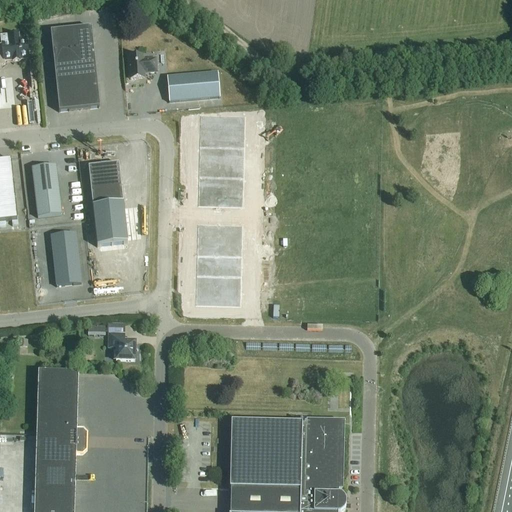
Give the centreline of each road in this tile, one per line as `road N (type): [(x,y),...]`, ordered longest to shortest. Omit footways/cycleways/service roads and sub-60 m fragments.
road 1 (unclassified): [(366,511),(370,360),(363,344),(341,336),(171,337)]
road 2 (unclassified): [(162,304),(161,132),(143,126),(0,140)]
road 3 (unclassified): [(159,511),(161,360),(171,337)]
road 4 (track): [(309,105),(278,73),(175,0)]
road 5 (unclassified): [(0,323),(162,304)]
